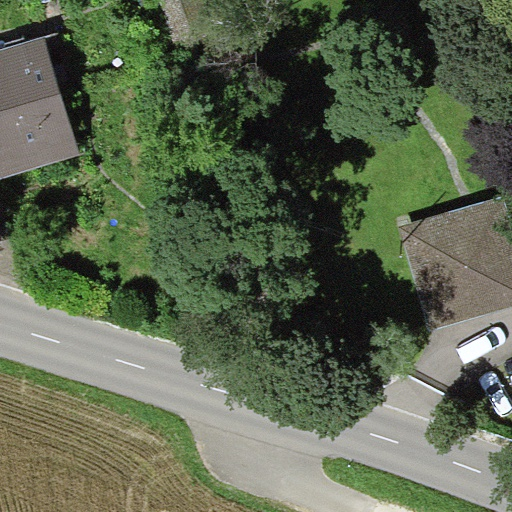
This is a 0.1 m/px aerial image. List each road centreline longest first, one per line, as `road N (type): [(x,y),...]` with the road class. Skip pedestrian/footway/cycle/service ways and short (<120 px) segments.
road 1 (secondary): [(511,487),(0,323)]
road 2 (track): [(355,511),(265,475),(247,400)]
